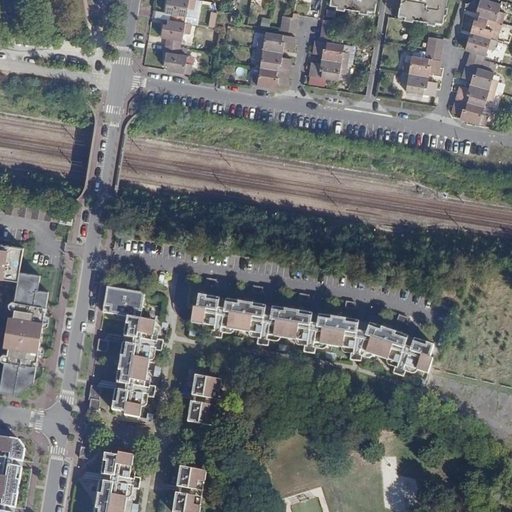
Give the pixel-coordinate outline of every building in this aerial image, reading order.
[(171,0),(171,1),(167,0),(165,13),(171,14),(170,20),(170,21),(184,23),(185,16),(186,16),(187,9),(194,10),(195,0),(171,0)] [(330,0),(330,5),(337,6),(337,9),(345,10),(345,8),(360,11),(359,13),(368,14),(368,10),(375,12),(377,0),(330,0)] [(405,20),(413,21),(413,19),(428,22),(427,24),(436,25),(436,22),(443,23),(447,0),(431,0),(431,5),(422,3),(422,0),(400,0),(398,15),(405,16),(405,20)] [(479,16),(502,23),(505,13),(499,11),(501,4),(487,0),(480,0),(477,10),(481,11),(481,12),(479,16)] [(297,26),(298,18),(293,18),(283,16),(282,23),(297,26)] [(499,33),(502,23),(479,16),(478,21),(474,20),(470,32),(474,33),(491,38),(493,31),(499,33)] [(170,21),(168,20),(167,25),(163,24),(161,37),(167,38),(166,45),(180,48),(181,40),(182,41),(183,33),(190,34),(192,24),(184,23),(170,21)] [(322,27),(337,30),(338,22),(324,20),(322,27)] [(295,33),(297,26),(282,23),(281,31),(295,33)] [(336,36),(337,33),(337,30),(322,27),(321,34),(336,36)] [(491,38),(497,40),(499,33),(493,31),(491,38)] [(259,38),(257,49),(283,53),(284,49),(293,50),(295,37),(266,32),(265,39),(259,38)] [(483,62),(484,60),(485,56),(486,56),(488,48),(494,50),(497,40),(491,38),(474,33),(473,38),(469,37),(465,49),(471,51),(469,58),(483,62)] [(335,43),(336,36),(321,34),(320,41),(335,43)] [(443,47),(444,39),(429,37),(428,44),(443,47)] [(322,59),(348,64),(350,53),(343,52),(344,45),(335,43),(320,41),(315,40),(313,54),(322,55),(322,59)] [(441,54),(443,47),(428,44),(427,48),(427,51),(441,54)] [(180,48),(166,45),(164,52),(166,52),(164,65),(168,66),(167,71),(190,74),(191,74),(192,64),(186,63),(187,56),(179,54),(180,48)] [(260,68),(290,73),(292,59),(282,58),(283,53),(257,49),(255,59),(261,60),(260,68)] [(441,54),(427,51),(426,58),(441,61),(441,54)] [(404,62),(403,73),(429,77),(429,73),(439,74),(441,61),(426,58),(412,56),(412,57),(411,63),(404,62)] [(469,58),(467,64),(481,69),(483,62),(469,58)] [(346,74),(348,64),(322,59),(321,64),(312,62),(309,75),(339,80),(340,73),(346,74)] [(470,84),(495,92),(499,81),(493,79),(495,73),(492,72),(495,63),(484,60),(483,62),(481,69),(467,64),(466,64),(462,77),(471,80),(470,84)] [(278,84),(287,86),(290,73),(260,68),(259,75),(253,74),(251,84),(252,85),(271,88),(271,84),(278,84)] [(429,77),(403,73),(401,83),(407,84),(406,92),(435,96),(438,83),(428,81),(429,77)] [(456,99),(484,107),(486,100),(492,102),(495,92),(470,84),(469,88),(460,86),(456,99)] [(466,121),(485,126),(488,116),(482,114),(484,107),(456,99),(452,112),(461,115),(468,117),(466,121)] [(437,193),(439,198),(448,200),(449,193),(437,191),(437,193)] [(20,203),(7,201),(5,213),(18,216),(20,203)] [(18,216),(32,218),(34,205),(20,203),(18,216)] [(32,218),(44,220),(47,207),(34,205),(32,218)] [(58,222),(60,209),(47,207),(44,220),(58,222)] [(1,391),(18,394),(34,382),(36,366),(33,366),(34,361),(37,362),(38,357),(40,342),(38,341),(39,331),(42,332),(45,315),(45,312),(42,312),(43,307),(46,307),(46,306),(49,292),(38,290),(41,276),(20,272),(24,248),(1,244),(0,250),(0,276),(4,277),(3,278),(19,281),(15,301),(13,301),(11,302),(9,304),(9,307),(11,309),(15,310),(14,317),(13,316),(8,347),(9,347),(8,354),(4,354),(2,355),(1,357),(1,359),(2,361),(3,361),(5,361),(1,391)] [(217,280),(207,278),(206,285),(216,286),(217,280)] [(263,287),(254,286),(252,292),(262,294),(263,287)] [(128,317),(141,319),(145,295),(146,294),(111,288),(107,313),(128,317)] [(310,295),(300,293),(299,300),(309,301),(310,295)] [(192,323),(216,327),(218,312),(220,299),(199,295),(197,308),(194,308),(192,320),(192,323)] [(223,337),(224,328),(262,334),(267,306),(226,300),(224,313),(222,328),(218,327),(217,336),(223,337)] [(269,344),(271,336),(308,342),(313,314),(273,307),(268,335),(265,334),(264,343),(269,344)] [(409,318),(399,314),(397,321),(407,324),(409,318)] [(316,351),(317,343),(355,350),(359,322),(319,315),(315,343),(311,342),(310,350),(316,351)] [(156,321),(141,319),(128,317),(125,337),(153,341),(152,345),(161,346),(162,340),(153,339),(156,321)] [(364,351),(399,364),(409,337),(370,324),(361,350),(358,349),(357,358),(363,359),(364,351)] [(105,340),(99,339),(98,350),(108,352),(110,341),(105,340)] [(428,373),(428,374),(434,359),(430,358),(435,346),(415,339),(405,365),(402,364),(400,372),(405,374),(408,366),(428,373)] [(124,343),(117,383),(145,388),(144,391),(153,392),(154,387),(145,385),(152,348),(124,343)] [(220,391),(222,379),(196,375),(193,395),(193,396),(212,399),(213,390),(220,391)] [(102,387),(92,385),(89,400),(91,400),(91,399),(100,400),(102,387)] [(125,415),(140,418),(144,394),(116,389),(112,410),(125,412),(125,415)] [(91,399),(91,400),(90,409),(99,411),(101,400),(100,400),(91,399)] [(214,426),(216,415),(209,413),(211,405),(192,402),(188,422),(214,426)] [(10,454),(12,439),(0,436),(0,452),(6,453),(10,454)] [(22,462),(25,448),(19,440),(12,439),(10,454),(9,459),(13,460),(22,462)] [(82,446),(80,458),(90,460),(92,448),(82,446)] [(12,467),(13,460),(9,459),(10,454),(6,453),(5,458),(0,457),(0,464),(4,465),(2,477),(6,477),(8,466),(12,467)] [(134,455),(119,453),(118,456),(106,454),(102,474),(130,479),(129,482),(138,484),(139,478),(131,477),(134,456),(134,455)] [(21,468),(12,467),(8,466),(6,477),(2,477),(0,476),(0,500),(3,501),(2,506),(6,506),(15,508),(21,468)] [(205,482),(207,471),(181,467),(178,486),(178,487),(197,490),(198,481),(205,482)] [(125,511),(129,485),(101,481),(96,511),(125,511)] [(200,511),(201,506),(194,505),(196,496),(177,493),(173,511),(200,511)]
